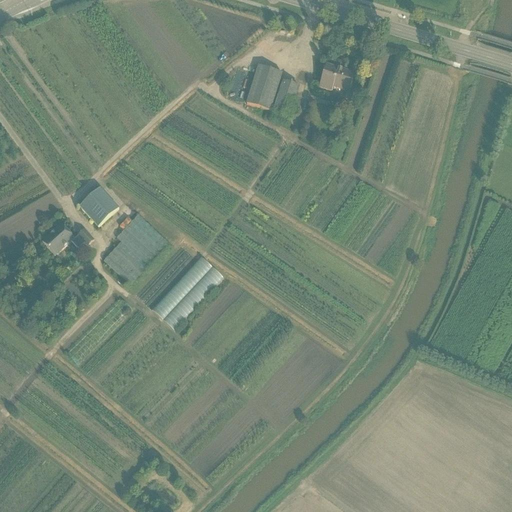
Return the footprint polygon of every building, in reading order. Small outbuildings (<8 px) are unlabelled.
[(323,76),(319,89),(332,93),(333,89),(349,94),(355,75),(326,66),(323,76)] [(247,105),(269,112),(282,74),(259,67),(247,105)] [(283,83),(272,122),(287,127),(299,87),(283,83)] [(80,208),(98,229),(119,210),(101,190),(80,208)] [(130,287),(169,246),(138,217),(117,240),(121,244),(114,252),(103,263),(130,287)] [(78,250),(80,247),(84,244),(88,247),(94,241),(85,231),(74,241),(74,240),(60,225),(48,235),(50,237),(41,244),(55,258),(71,243),(78,250)] [(180,334),(229,283),(205,261),(156,312),(180,334)] [(125,302),(68,354),(80,367),(137,315),(125,302)]
